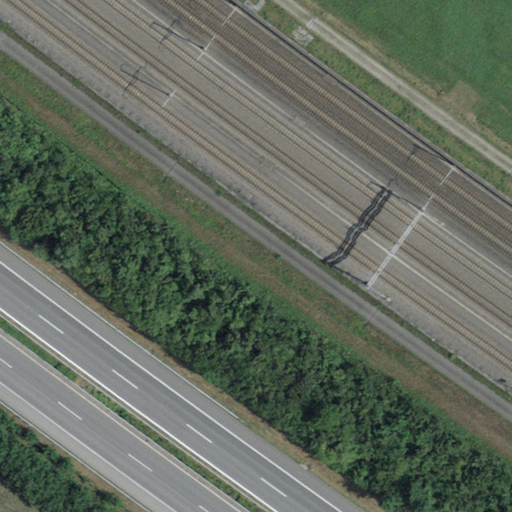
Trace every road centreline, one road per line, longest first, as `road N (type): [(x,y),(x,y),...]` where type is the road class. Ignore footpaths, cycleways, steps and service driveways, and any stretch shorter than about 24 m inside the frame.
road 1 (motorway): [(314,511),(0,285)]
road 2 (track): [(286,0),(511,168)]
road 3 (motorway): [(0,365),(201,511)]
